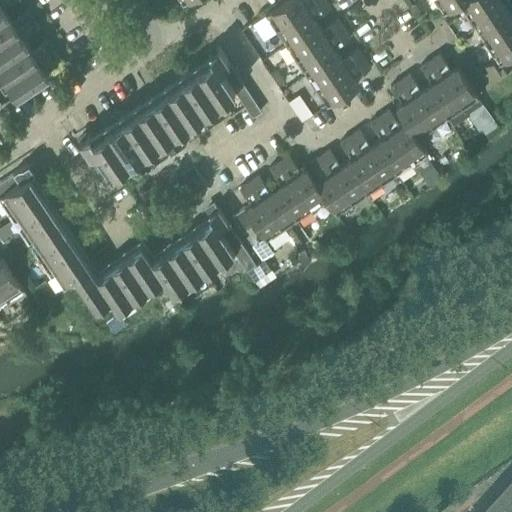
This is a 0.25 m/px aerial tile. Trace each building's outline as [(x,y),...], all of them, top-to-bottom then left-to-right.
[(173,0),(165,0),(162,2),(168,12),(177,5),(173,0)] [(358,82),(356,79),(336,49),(303,0),(283,0),(265,12),(290,49),(326,104),(358,82)] [(326,0),(323,0),(314,7),(318,13),(330,5),(326,0)] [(418,0),(417,0),(411,4),(416,12),(423,7),(418,0)] [(438,0),(442,6),(450,0),(459,0),(505,68),(511,63),(511,62),(505,52),(511,47),(511,9),(505,0),(438,0)] [(20,22),(32,13),(28,8),(18,15),(17,18),(20,22)] [(8,12),(0,17),(0,60),(28,42),(8,12)] [(23,27),(36,19),(32,13),(20,22),(23,27)] [(330,30),(342,22),(337,16),(326,24),(330,30)] [(36,19),(23,27),(26,31),(29,32),(39,24),(36,19)] [(334,36),(346,29),(342,22),(330,30),(334,36)] [(346,29),(334,36),(338,43),(350,35),(346,29)] [(41,52),(53,44),(49,38),(39,45),(38,48),(41,52)] [(0,60),(0,69),(17,94),(49,72),(28,42),(0,60)] [(111,185),(120,179),(113,168),(233,87),(252,114),(260,108),(227,59),(227,58),(217,43),(207,50),(211,55),(91,136),(88,131),(78,137),(88,153),(89,152),(111,185)] [(53,44),(41,52),(44,57),(56,49),(53,44)] [(350,61),(362,53),(358,46),(346,54),(350,61)] [(56,49),(44,57),(47,61),(50,62),(60,55),(56,49)] [(434,56),(442,68),(448,64),(440,52),(434,56)] [(354,67),(366,59),(362,53),(350,61),(354,67)] [(428,60),(435,72),(442,68),(434,56),(428,60)] [(366,59),(354,67),(358,73),(370,66),(366,59)] [(435,72),(428,60),(421,65),(429,77),(435,72)] [(493,60),(485,65),(493,76),(500,71),(493,60)] [(418,136),(478,96),(457,64),(396,105),(406,120),(316,180),(306,165),(244,206),(266,238),(326,198),(336,213),(428,151),(418,136)] [(276,69),(270,73),(279,86),(285,82),(276,69)] [(404,76),(412,88),(418,84),(410,72),(404,76)] [(398,80),(406,92),(412,88),(404,76),(398,80)] [(406,92),(398,80),(391,85),(399,97),(406,92)] [(484,103),(473,111),(490,136),(502,125),(484,103)] [(382,112),(390,124),(397,119),(389,108),(382,112)] [(376,116),(384,128),(390,124),(382,112),(376,116)] [(384,128),(376,116),(370,120),(378,132),(384,128)] [(353,132),(360,144),(367,139),(359,128),(353,132)] [(346,136),(354,148),(360,144),(353,132),(346,136)] [(354,148),(346,136),(340,140),(348,152),(354,148)] [(323,152),(331,164),(337,159),(329,148),(323,152)] [(317,156),(324,168),(331,164),(323,152),(317,156)] [(283,157),(290,169),(297,165),(289,153),(283,157)] [(324,168),(317,156),(310,160),(318,172),(324,168)] [(276,162),(284,173),(290,169),(283,157),(276,162)] [(430,158),(419,166),(427,179),(439,170),(430,158)] [(141,243),(96,274),(28,176),(33,172),(27,162),(12,172),(12,173),(0,180),(0,202),(58,287),(73,277),(94,307),(109,296),(116,306),(162,275),(172,290),(232,248),(246,268),(255,261),(227,220),(217,205),(216,206),(213,202),(205,207),(208,211),(207,212),(210,217),(151,258),(141,243)] [(284,173),(276,162),(270,166),(278,178),(284,173)] [(170,179),(183,199),(206,183),(192,163),(170,179)] [(253,177),(261,189),(267,185),(259,173),(253,177)] [(247,182),(254,193),(261,189),(253,177),(247,182)] [(254,193),(247,182),(240,186),(248,198),(254,193)] [(401,184),(395,187),(400,194),(405,190),(401,184)] [(0,258),(0,304),(23,289),(2,257),(0,258)] [(40,294),(51,287),(45,278),(35,285),(40,294)] [(33,300),(24,306),(28,314),(38,308),(33,300)] [(511,511),(511,489),(490,511),(511,511)]
